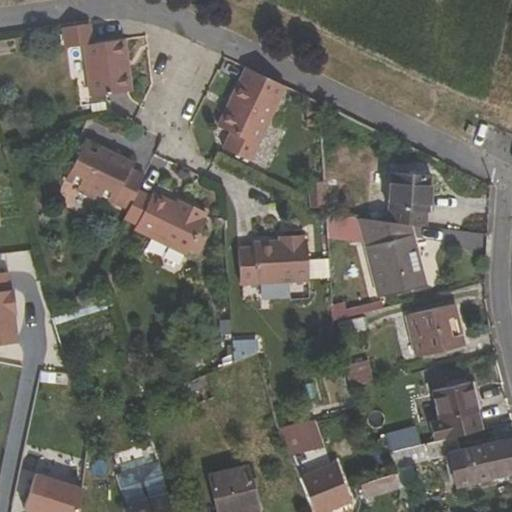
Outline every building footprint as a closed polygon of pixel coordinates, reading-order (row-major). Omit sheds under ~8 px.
[(61,27),(65,46),(94,39),(90,20),(61,27)] [(125,40),(91,44),(81,46),(87,98),(132,92),(125,40)] [(248,69),(220,128),(232,134),(224,151),(249,164),(286,88),(248,69)] [(319,104),(306,97),(306,128),(320,128),(319,104)] [(130,169),(133,164),(84,141),(64,181),(78,188),(75,193),(94,202),(97,197),(127,212),(138,189),(144,176),(130,169)] [(408,225),(424,227),(425,213),(428,213),(430,176),(390,174),(388,211),(389,211),(389,223),(408,225)] [(135,226),(132,232),(184,257),(205,213),(184,202),(182,205),(175,202),(153,191),(151,196),(138,189),(127,212),(123,220),(135,226)] [(411,237),(394,239),(389,223),(325,215),(325,218),(327,240),(364,245),(378,298),(424,287),(411,237)] [(408,225),(389,223),(394,239),(411,237),(408,225)] [(286,243),(280,243),(253,245),(253,251),(239,251),(241,285),(310,281),(307,240),(304,240),(304,236),(285,237),(286,243)] [(7,272),(0,273),(0,343),(15,341),(7,272)] [(105,303),(101,290),(82,294),(83,297),(85,308),(105,303)] [(85,308),(83,297),(77,299),(79,310),(85,308)] [(79,310),(53,317),(55,326),(107,311),(105,303),(85,308),(79,310)] [(447,357),(446,351),(464,347),(454,305),(406,316),(415,358),(432,354),(433,360),(447,357)] [(331,321),(347,317),(344,306),(331,308),(331,321)] [(365,331),(362,318),(336,324),(339,337),(365,331)] [(350,390),(373,384),(367,361),(343,367),(350,390)] [(479,411),(471,382),(430,392),(437,422),(479,411)] [(315,419),(281,426),(291,454),(325,447),(315,419)] [(415,447),(411,430),(384,437),(388,453),(415,447)] [(437,462),(437,459),(447,457),(454,489),(510,476),(511,475),(511,436),(447,452),(443,440),(415,447),(388,453),(393,472),(413,467),(437,462)] [(332,511),(352,505),(334,462),(299,476),(314,511),(332,511)] [(257,511),(258,511),(246,466),(208,475),(217,511),(257,511)] [(398,490),(417,485),(413,467),(393,472),(393,473),(398,490)] [(364,497),(397,489),(394,478),(361,486),(364,497)] [(170,511),(166,494),(124,505),(125,511),(170,511)]
